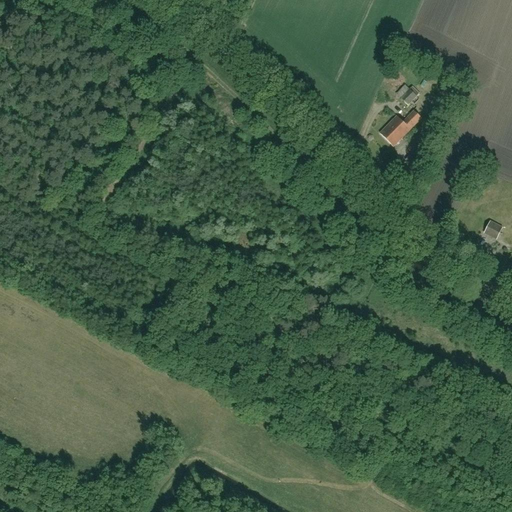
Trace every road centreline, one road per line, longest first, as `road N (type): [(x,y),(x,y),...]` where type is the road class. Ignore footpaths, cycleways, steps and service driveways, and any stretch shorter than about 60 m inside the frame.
road 1 (track): [(511,341),(411,282),(246,104),(156,26),(111,0)]
road 2 (unclassified): [(511,307),(424,245),(185,0)]
